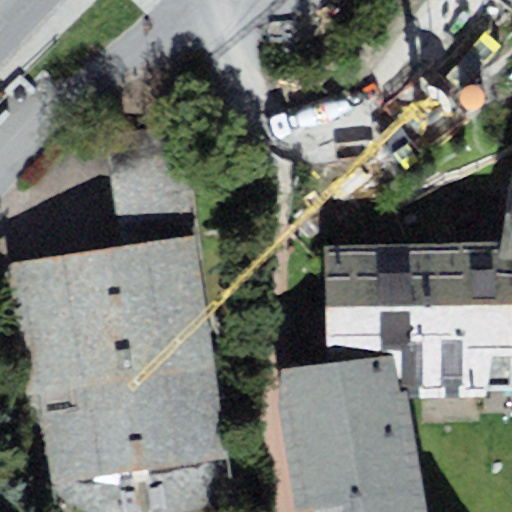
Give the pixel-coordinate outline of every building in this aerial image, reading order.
[(174,142),(113,146),(117,207),(178,203),(174,142)] [(511,176),(501,242),(503,264),(511,263),(511,176)] [(205,242),(32,268),(64,487),(237,461),(205,242)] [(325,246),(327,365),(393,355),(401,394),(511,390),(511,263),(503,264),(501,242),(325,246)] [(280,413),(296,511),(426,511),(401,394),(393,355),(327,365),(284,371),(280,413)]
